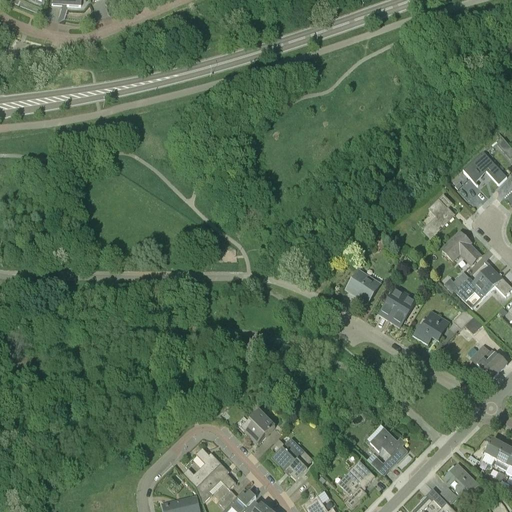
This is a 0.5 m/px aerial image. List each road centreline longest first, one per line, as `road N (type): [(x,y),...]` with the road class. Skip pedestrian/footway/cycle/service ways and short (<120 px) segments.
road 1 (unclassified): [(446,447),(391,397),(272,338),(211,328),(76,328),(0,298)]
road 2 (secondary): [(0,107),(180,75),(413,0)]
road 3 (residential): [(144,511),(149,477),(206,429),(287,511)]
road 4 (residential): [(0,16),(38,33),(85,39),(180,0)]
road 5 (residential): [(487,407),(349,322)]
